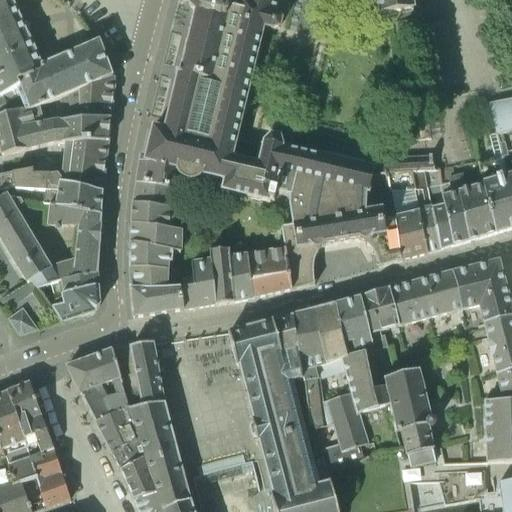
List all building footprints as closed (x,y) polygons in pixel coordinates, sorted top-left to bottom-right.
[(395,221),(383,224),(382,211),(365,213),(365,195),(369,196),(373,177),(413,175),(426,174),(434,173),(432,157),(362,161),(360,165),(325,157),(325,158),(284,149),(281,139),(270,136),(263,144),(258,164),(234,159),(264,31),(272,32),(281,30),(283,21),(276,15),(279,0),(375,0),(378,15),(415,11),(413,0),(192,0),(190,7),(196,13),(182,74),(176,73),(175,74),(176,76),(178,76),(165,131),(153,129),(153,131),(151,131),(144,160),(141,159),(136,187),(176,191),(176,180),(177,173),(178,175),(179,178),(181,180),(186,183),(189,184),(191,184),(194,183),(197,182),(199,181),(203,178),(223,183),(220,194),(253,202),(262,253),(282,249),(289,293),(292,292),(315,286),(314,280),(313,268),(315,262),(316,256),(318,252),(324,246),(358,241),(366,243),(369,248),(374,254),(375,257),(379,269),(402,263),(395,221)] [(0,97),(2,96),(20,89),(15,78),(41,68),(11,1),(0,6),(0,97)] [(400,124),(428,124),(415,19),(387,24),(400,124)] [(40,108),(79,92),(113,79),(99,43),(41,68),(15,78),(20,89),(26,103),(27,109),(29,111),(40,108)] [(55,146),(65,146),(64,151),(62,181),(102,194),(106,159),(107,159),(108,145),(109,140),(108,140),(114,85),(113,79),(79,92),(80,120),(53,122),(44,124),(40,108),(29,111),(27,109),(10,115),(0,117),(0,152),(1,158),(27,152),(28,153),(55,146)] [(0,117),(10,115),(2,96),(0,97),(0,117)] [(511,101),(482,107),(490,139),(499,136),(511,133),(511,101)] [(509,177),(499,136),(490,139),(495,160),(500,179),(509,177)] [(511,175),(509,177),(500,179),(495,160),(480,164),(482,184),(483,186),(496,236),(511,231),(511,175)] [(100,217),(102,194),(62,181),(58,175),(50,176),(32,175),(33,170),(0,176),(0,190),(15,188),(16,191),(45,193),(43,208),(100,217)] [(426,174),(413,175),(416,193),(429,192),(426,174)] [(440,252),(470,243),(496,236),(483,186),(466,191),(464,174),(449,175),(452,195),(430,202),(431,208),(440,252)] [(133,207),(175,211),(177,192),(176,191),(136,187),(133,206),(133,207)] [(28,205),(28,207),(32,207),(33,217),(40,227),(47,227),(47,229),(79,229),(76,263),(61,267),(51,271),(19,218),(20,217),(20,207),(22,206),(23,205),(21,200),(10,200),(7,195),(0,199),(0,239),(27,285),(0,301),(0,309),(20,338),(62,325),(45,304),(35,292),(96,276),(99,246),(99,244),(99,243),(98,243),(99,231),(100,231),(100,230),(100,228),(100,217),(43,208),(32,206),(28,205)] [(132,229),(173,232),(175,211),(133,207),(132,229)] [(427,256),(440,252),(431,208),(418,210),(427,256)] [(402,263),(427,256),(418,210),(417,210),(418,213),(395,217),(396,220),(395,221),(402,263)] [(130,248),(170,254),(182,254),(182,233),(173,232),(132,229),(130,245),(130,248)] [(130,272),(169,273),(170,254),(130,248),(130,269),(130,272)] [(250,301),(289,293),(282,249),(262,253),(248,256),(246,256),(250,301)] [(214,307),(234,304),(230,258),(230,252),(210,253),(210,261),(214,307)] [(234,304),(250,301),(246,256),(230,258),(234,304)] [(182,290),(175,290),(168,291),(168,290),(131,291),(131,294),(132,294),(134,320),(176,313),(214,307),(210,261),(192,263),(192,277),(189,276),(185,276),(183,277),(182,279),(181,282),(182,290)] [(479,309),(509,300),(499,262),(452,274),(462,313),(479,309)] [(131,291),(168,290),(169,273),(130,272),(131,291)] [(450,316),(462,313),(452,274),(401,288),(410,326),(450,316)] [(35,292),(45,304),(98,289),(96,276),(35,292)] [(400,329),(410,326),(401,288),(389,291),(369,297),(373,314),(368,315),(371,326),(376,325),(378,332),(379,332),(381,338),(385,337),(384,333),(400,329)] [(45,304),(62,325),(62,326),(94,315),(99,307),(98,289),(45,304)] [(388,350),(385,337),(381,338),(379,332),(378,332),(376,325),(371,326),(368,315),(373,314),(369,297),(361,299),(336,306),(345,344),(352,343),(357,359),(366,356),(372,382),(385,378),(377,352),(388,350)] [(479,309),(496,376),(511,372),(511,310),(509,300),(479,309)] [(359,415),(390,407),(385,389),(375,391),(372,382),(366,356),(357,359),(352,343),(345,344),(336,306),(293,318),(304,380),(309,428),(314,427),(315,431),(324,428),(333,427),(341,454),(323,459),(321,460),(325,476),(366,463),(365,461),(368,458),(376,454),(374,449),(363,455),(361,447),(369,446),(359,415)] [(333,511),(325,476),(321,460),(314,461),(295,382),(302,380),(304,380),(293,318),(228,335),(237,368),(239,368),(252,422),(251,422),(257,443),(258,443),(273,501),(271,502),(273,511),(333,511)] [(112,352),(129,407),(140,442),(146,460),(156,493),(161,511),(193,511),(191,504),(165,405),(154,347),(154,345),(130,349),(112,352)] [(67,368),(73,379),(96,424),(129,407),(112,352),(67,368)] [(383,379),(385,389),(390,407),(396,434),(400,433),(406,455),(405,455),(406,458),(408,457),(410,469),(434,464),(431,452),(433,452),(428,429),(433,428),(435,425),(435,422),(431,420),(419,372),(396,377),(383,379)] [(511,372),(496,376),(502,402),(511,401),(511,372)] [(41,419),(37,407),(30,386),(7,394),(15,415),(26,444),(30,459),(54,452),(41,419)] [(26,444),(15,415),(7,394),(0,396),(0,444),(3,452),(26,444)] [(487,464),(511,464),(511,401),(502,402),(485,403),(487,464)] [(96,424),(112,457),(140,442),(129,407),(96,424)] [(120,471),(146,460),(140,442),(112,457),(120,471)] [(0,511),(43,511),(46,511),(70,502),(54,452),(30,459),(7,467),(9,474),(0,476),(0,511)] [(247,455),(199,463),(202,482),(250,474),(247,455)] [(120,471),(134,502),(156,493),(146,460),(120,471)] [(511,511),(511,482),(498,485),(500,496),(501,511),(511,511)] [(134,502),(137,511),(161,511),(156,493),(134,502)]
